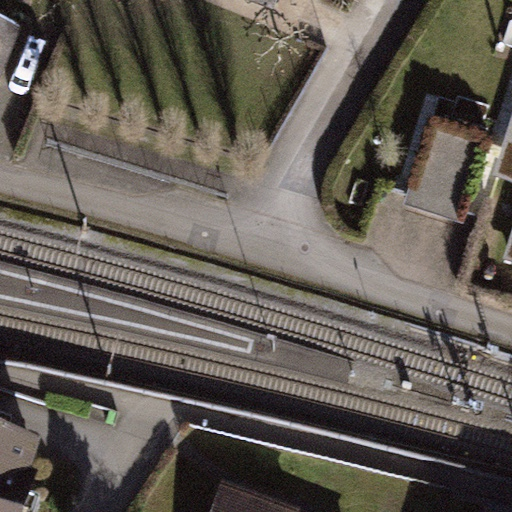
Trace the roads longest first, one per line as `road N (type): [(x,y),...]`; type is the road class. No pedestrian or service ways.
road 1 (residential): [(0,180),(250,241),(511,322)]
road 2 (residential): [(96,511),(161,407)]
